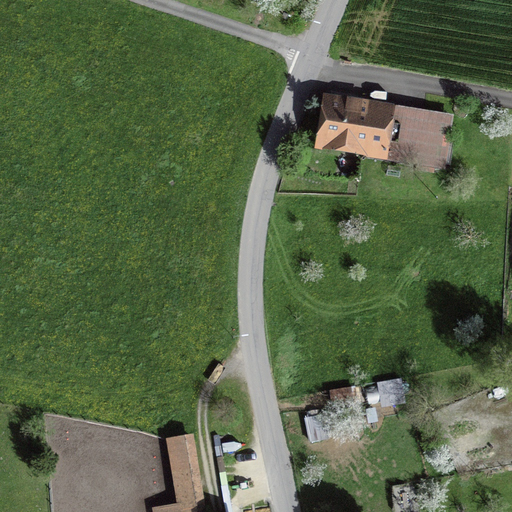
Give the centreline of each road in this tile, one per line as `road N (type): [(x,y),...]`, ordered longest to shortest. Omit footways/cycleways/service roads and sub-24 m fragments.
road 1 (residential): [(289,511),(254,353),(252,274),(261,190),(309,57)]
road 2 (residential): [(511,98),(309,57)]
road 3 (residential): [(145,0),(309,57)]
